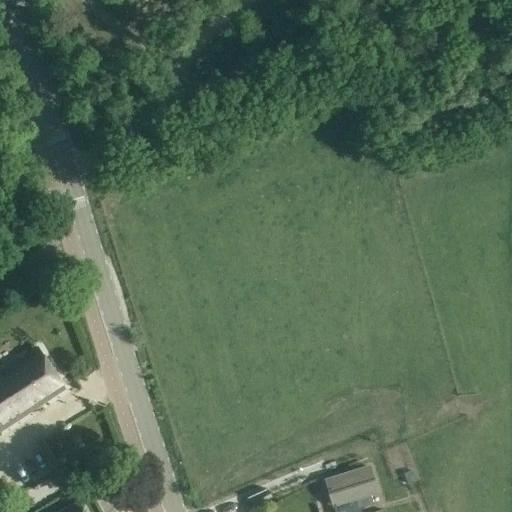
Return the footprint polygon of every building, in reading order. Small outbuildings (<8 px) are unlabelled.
[(28,413),(65,389),(38,348),(1,372),(28,413)] [(1,372),(0,372),(0,431),(28,413),(1,372)] [(369,468),(326,481),(335,511),(360,511),(359,508),(373,504),(369,495),(377,492),(369,468)] [(318,489),(281,504),(284,511),(323,511),(327,511),(318,489)] [(84,511),(79,502),(61,511),(84,511)]
